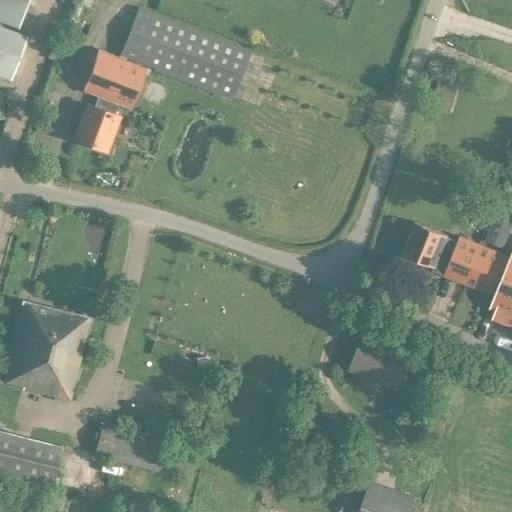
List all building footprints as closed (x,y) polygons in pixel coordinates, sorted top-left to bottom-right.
[(23,0),(0,0),(0,21),(15,26),(23,0)] [(106,151),(118,117),(112,115),(117,104),(130,109),(142,75),(150,78),(153,68),(231,97),(247,53),(138,10),(119,59),(98,50),(82,91),(98,97),(94,108),(85,105),(72,138),(106,151)] [(21,40),(0,32),(0,75),(7,78),(21,40)] [(251,62),(251,104),(270,104),(270,62),(251,62)] [(449,113),(456,90),(437,84),(430,107),(449,113)] [(485,240),(502,248),(511,224),(511,211),(499,206),(485,240)] [(432,270),(494,296),(510,257),(459,236),(457,241),(442,236),(443,234),(414,222),(401,254),(433,267),(432,270)] [(511,252),(510,257),(494,296),(490,307),(495,310),(492,318),(511,326),(511,252)] [(68,400),(88,321),(89,318),(21,301),(0,384),(68,400)] [(395,387),(407,357),(361,340),(349,370),(395,387)] [(165,438),(103,424),(95,457),(157,472),(165,438)] [(0,475),(51,488),(60,449),(0,434),(0,475)] [(408,511),(413,498),(372,482),(359,511),(408,511)] [(341,511),(345,511),(359,490),(347,483),(332,506),(341,511)]
